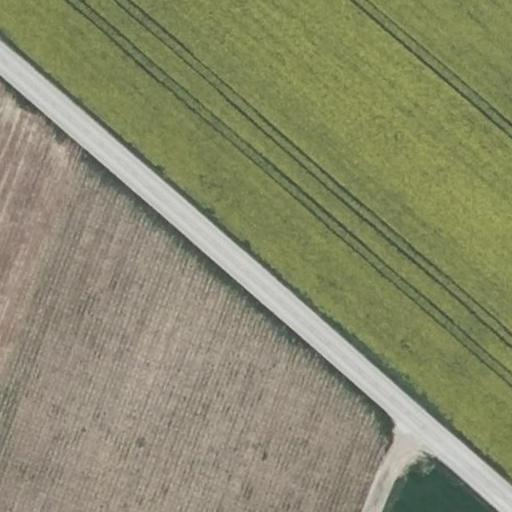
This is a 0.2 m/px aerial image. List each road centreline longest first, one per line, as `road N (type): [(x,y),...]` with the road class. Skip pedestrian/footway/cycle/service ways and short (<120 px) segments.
road 1 (unclassified): [(511,485),(0,39)]
road 2 (track): [(367,511),(417,395)]
